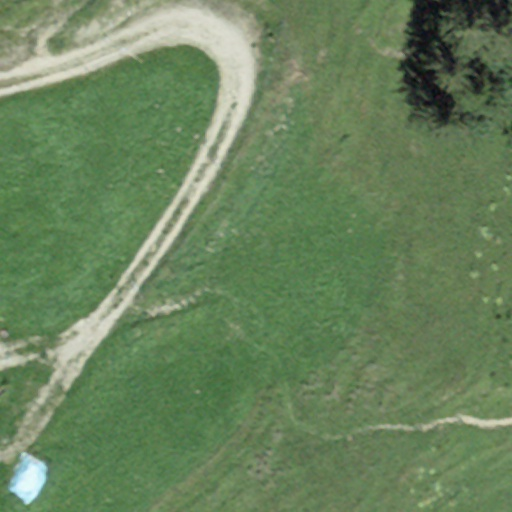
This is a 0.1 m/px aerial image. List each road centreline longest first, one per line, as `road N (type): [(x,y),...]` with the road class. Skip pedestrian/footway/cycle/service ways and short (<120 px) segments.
road 1 (track): [(118,307),(210,166),(251,72),(222,22),(161,28),(0,90)]
road 2 (track): [(0,388),(94,343),(118,307)]
